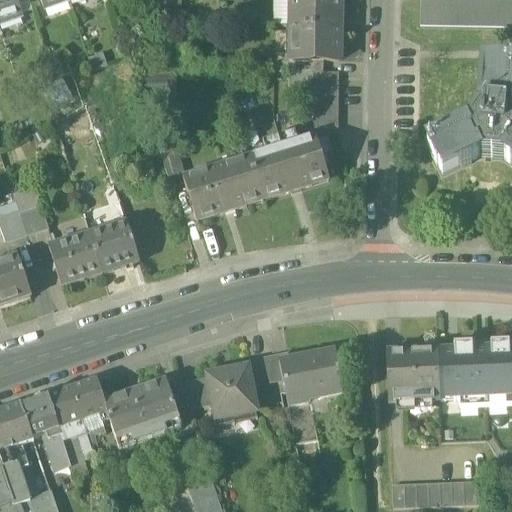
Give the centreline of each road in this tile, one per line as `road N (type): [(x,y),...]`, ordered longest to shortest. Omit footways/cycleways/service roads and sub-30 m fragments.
road 1 (secondary): [(72,349),(260,295),(386,279)]
road 2 (residential): [(384,0),(386,279)]
road 3 (secondary): [(386,279),(511,283)]
